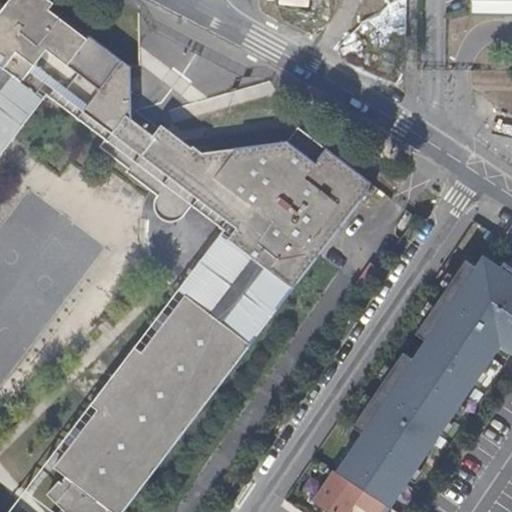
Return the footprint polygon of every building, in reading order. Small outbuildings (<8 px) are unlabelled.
[(105,416),(99,411),(55,468),(67,478),(62,483),(60,481),(47,495),(63,510),(64,511),(109,511),(110,511),(111,511),(125,511),(375,186),(305,133),(298,141),(290,142),(204,154),(202,153),(199,158),(133,107),(133,68),(53,8),(56,4),(50,0),(11,0),(0,15),(0,71),(2,68),(39,95),(42,92),(47,84),(112,133),(106,140),(101,148),(129,169),(127,172),(158,197),(156,203),(155,206),(156,212),(158,216),(161,219),(165,221),(169,223),(173,223),(179,222),(184,218),(193,206),(198,199),(231,224),(238,229),(228,240),(265,268),(223,323),(187,296),(143,353),(150,358),(138,374),(134,370),(129,373),(124,377),(118,385),(114,392),(113,398),(117,402),(105,416)] [(511,0),(480,0),(481,12),(511,12),(511,0)] [(0,145),(39,95),(2,68),(0,71),(0,145)] [(47,84),(42,92),(106,140),(112,133),(47,84)] [(305,133),(300,129),(290,142),(298,141),(305,133)] [(198,199),(193,206),(226,231),(231,224),(198,199)] [(265,268),(228,240),(187,296),(223,323),(265,268)] [(340,475),(386,506),(386,507),(403,483),(405,484),(499,346),(504,339),(511,344),(511,351),(511,353),(511,268),(504,263),(499,270),(483,259),(477,269),(466,261),(416,335),(427,342),(414,361),(403,353),(352,427),(364,435),(356,446),(358,448),(340,475)] [(499,346),(511,353),(511,351),(511,344),(504,339),(499,346)] [(143,353),(136,348),(91,406),(99,411),(105,416),(117,402),(113,398),(114,392),(118,385),(124,377),(129,373),(134,370),(138,374),(150,358),(143,353)] [(366,511),(381,511),(386,506),(340,475),(333,471),(313,502),(328,511),(348,511),(354,504),(366,511)]
